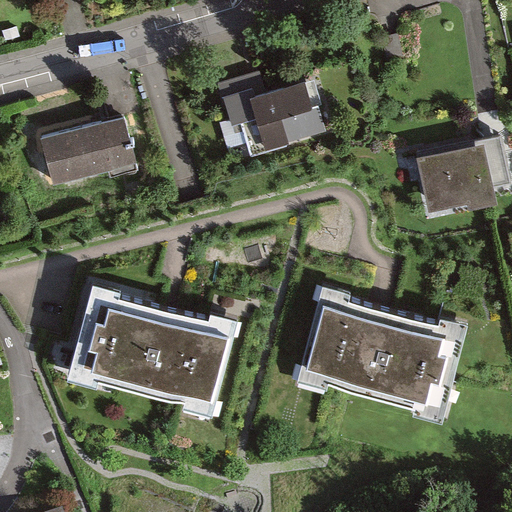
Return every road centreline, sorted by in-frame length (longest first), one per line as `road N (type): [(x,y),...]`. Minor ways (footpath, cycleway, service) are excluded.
road 1 (residential): [(286,0),(0,81)]
road 2 (residential): [(0,499),(22,465),(34,422),(0,321)]
